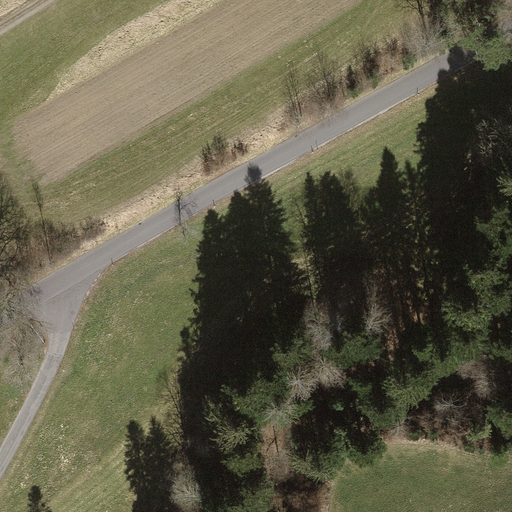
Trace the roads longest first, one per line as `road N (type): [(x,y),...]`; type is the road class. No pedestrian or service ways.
road 1 (tertiary): [(511,29),(59,281)]
road 2 (tertiary): [(0,470),(47,376),(63,311),(59,281)]
